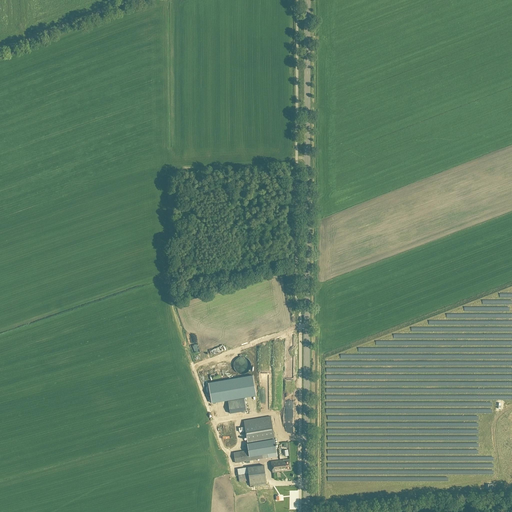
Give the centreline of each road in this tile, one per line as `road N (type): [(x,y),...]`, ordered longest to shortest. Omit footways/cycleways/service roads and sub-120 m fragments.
road 1 (secondary): [(306,511),(307,0)]
road 2 (unclassified): [(0,50),(132,0)]
road 3 (track): [(307,208),(224,226),(192,207)]
